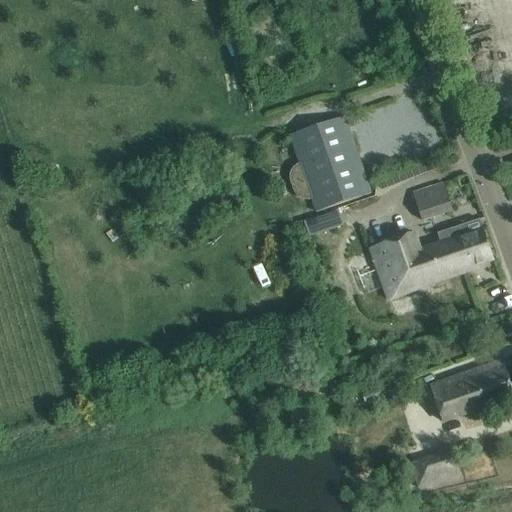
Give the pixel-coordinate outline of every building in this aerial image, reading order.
[(290,136),(299,164),(291,172),(293,188),(301,199),(312,199),(317,212),(371,194),(345,117),(290,136)] [(413,194),(422,220),(453,210),(444,184),(413,194)] [(396,239),(370,248),(388,300),(390,299),(396,314),(402,312),(421,306),(415,288),(471,270),(470,268),(493,260),(483,229),(480,220),(466,224),(438,233),(441,243),(420,249),(415,233),(396,239)] [(503,361),(484,367),(432,387),(444,422),(496,402),(511,396),(511,387),(506,370),(511,367),(511,366),(510,361),(504,364),(503,361)] [(380,389),(386,406),(411,398),(404,380),(380,389)] [(454,449),(411,464),(420,488),(462,473),(454,449)]
